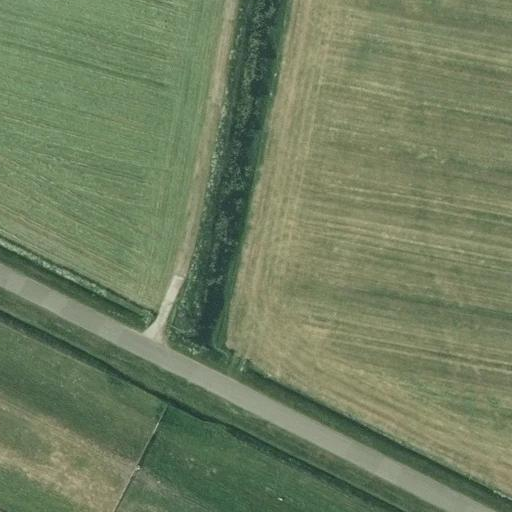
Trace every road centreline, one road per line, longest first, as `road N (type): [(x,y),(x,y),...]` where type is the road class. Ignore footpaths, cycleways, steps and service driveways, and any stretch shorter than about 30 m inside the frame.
road 1 (tertiary): [(0,274),(470,511)]
road 2 (track): [(230,0),(176,283),(147,348)]
